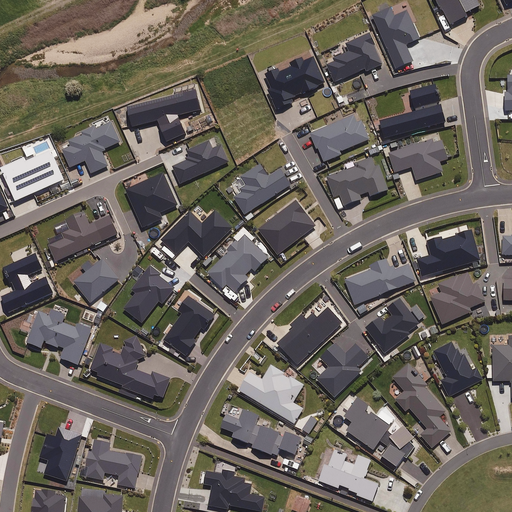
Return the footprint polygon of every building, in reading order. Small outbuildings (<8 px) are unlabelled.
[(446,122),(436,85),(411,92),(416,112),(381,122),(387,143),(425,133),(424,128),(446,122)] [(370,140),(359,114),(311,134),(318,150),(319,149),(325,163),(342,155),(341,152),(370,140)] [(434,144),(433,140),(390,154),(396,173),(413,168),(417,181),(444,173),(441,162),(449,160),(443,142),(434,144)] [(213,150),(210,142),(188,151),(192,159),(174,167),(182,184),(229,163),(222,146),(213,150)] [(376,166),(373,158),(355,165),(356,167),(327,178),(335,198),(341,196),(345,207),(362,200),(360,196),(369,193),(371,197),(388,191),(379,165),(376,166)] [(270,177),(262,164),(241,178),(247,186),(241,190),(243,193),(235,198),(245,215),(291,186),(281,170),(270,177)] [(317,227),(297,201),(259,230),(279,256),(317,227)] [(203,225),(190,212),(162,240),(178,256),(190,244),(204,258),(233,229),(216,212),(203,225)] [(90,225),(84,213),(66,221),(70,230),(63,233),(66,240),(50,247),(56,263),(77,254),(78,255),(122,236),(113,215),(90,225)] [(481,261),(472,232),(442,241),(441,238),(428,242),(432,256),(417,260),(423,282),(433,279),(432,275),(481,261)] [(269,259),(244,234),(207,273),(224,290),(228,285),(236,293),(249,280),(246,276),(252,270),(255,273),(269,259)] [(511,237),(503,238),(504,263),(511,262),(511,237)] [(2,296),(8,310),(52,292),(46,277),(31,283),(27,273),(40,268),(34,254),(2,267),(9,284),(12,282),(15,290),(2,296)] [(86,271),(73,281),(90,302),(119,278),(103,258),(94,266),(89,260),(81,266),(86,271)] [(124,307),(141,320),(158,298),(162,301),(173,288),(159,277),(162,273),(149,263),(131,288),(135,292),(124,307)] [(473,286),(468,274),(440,286),(443,293),(431,298),(443,325),(472,313),(471,309),(487,302),(479,283),(473,286)] [(218,318),(190,298),(179,312),(184,315),(165,341),(189,358),(198,345),(193,341),(202,328),(208,332),(218,318)] [(420,325),(401,300),(389,309),(393,316),(385,322),(381,318),(367,329),(386,354),(409,336),(408,334),(420,325)] [(69,310),(55,305),(50,317),(39,313),(28,344),(42,349),(45,343),(65,351),(62,359),(79,366),(92,331),(78,325),(76,329),(63,324),(69,310)] [(343,324),(329,309),(318,320),(314,315),(307,321),(302,316),(292,326),(295,330),(277,346),(299,369),(315,355),(312,352),(343,324)] [(511,336),(508,337),(509,346),(493,346),(494,382),(511,381),(511,336)] [(147,357),(137,337),(126,343),(128,346),(121,356),(112,353),(114,349),(101,345),(90,373),(124,387),(124,388),(154,400),(155,396),(164,399),(171,380),(158,375),(150,377),(136,371),(140,360),(147,357)] [(477,369),(473,371),(462,350),(457,353),(453,343),(435,353),(448,378),(442,381),(450,398),(483,381),(477,369)] [(346,354),(337,344),(321,359),(329,368),(317,380),(335,398),(362,373),(359,369),(370,358),(357,344),(346,354)] [(426,385),(409,365),(393,378),(406,392),(396,400),(407,413),(411,409),(428,430),(421,436),(433,449),(453,432),(441,417),(446,413),(424,387),(426,385)] [(305,386),(272,366),(265,377),(252,370),(240,391),(295,425),(304,410),(294,404),(305,386)] [(395,437),(388,432),(398,418),(385,409),(380,415),(359,400),(346,418),(354,424),(348,432),(374,451),(381,442),(390,448),(383,457),(398,468),(405,457),(407,459),(416,448),(410,443),(415,437),(402,427),(395,437)] [(260,417),(244,411),(240,421),(228,417),(223,429),(235,434),(234,438),(254,446),(253,448),(278,458),(281,450),(296,456),(302,440),(286,434),(285,436),(257,426),(260,417)] [(318,421),(312,417),(303,431),(309,435),(318,421)] [(82,436),(60,429),(57,439),(48,436),(41,459),(50,462),(46,475),(68,482),(82,436)] [(112,445),(96,441),(93,453),(90,452),(87,469),(89,469),(88,478),(104,481),(106,474),(120,476),(119,486),(137,489),(143,458),(110,452),(112,445)] [(348,456),(336,451),(330,465),(327,464),(320,482),(339,489),(340,486),(359,493),(358,496),(373,502),(380,486),(365,480),(372,461),(360,457),(356,466),(346,462),(348,456)] [(417,475),(404,466),(401,471),(414,480),(417,475)] [(235,473),(224,471),(223,475),(208,472),(205,485),(213,487),(210,506),(229,510),(230,506),(259,511),(263,511),(266,498),(250,496),(252,485),(244,484),(245,479),(235,477),(235,473)] [(56,492),(36,490),(34,511),(36,511),(65,511),(67,497),(56,496),(56,492)] [(122,511),(124,497),(106,496),(105,499),(81,497),(79,511),(122,511)] [(308,511),(312,501),(298,497),(293,511),(295,511),(308,511)]
